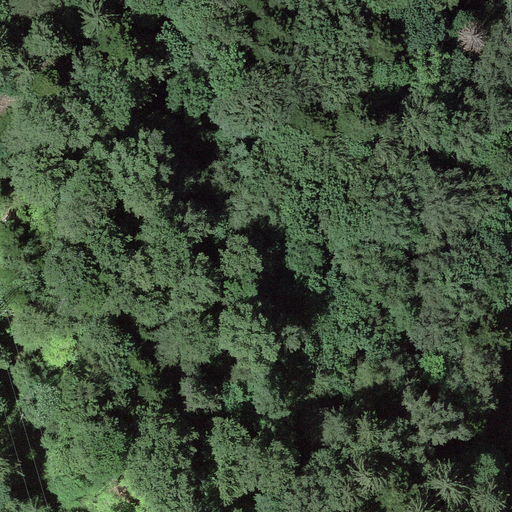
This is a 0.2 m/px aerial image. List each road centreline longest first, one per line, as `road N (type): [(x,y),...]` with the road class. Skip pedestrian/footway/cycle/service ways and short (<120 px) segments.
road 1 (track): [(254,511),(119,13)]
road 2 (track): [(511,148),(492,0)]
